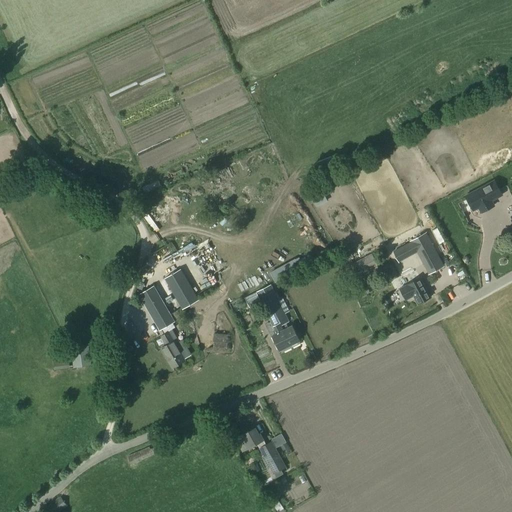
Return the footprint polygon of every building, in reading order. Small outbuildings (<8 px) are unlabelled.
[(494,180),(466,195),(474,210),(479,207),(481,212),(494,205),(491,200),(502,195),(494,180)] [(511,209),(490,221),(495,230),(495,231),(497,234),(501,232),(504,237),(511,232),(511,209)] [(443,265),(426,233),(412,241),(394,251),(398,258),(416,248),(429,273),(443,265)] [(373,254),(354,264),(359,272),(377,264),(373,254)] [(195,261),(189,265),(197,277),(203,273),(195,261)] [(181,270),(166,279),(182,307),(197,298),(181,270)] [(206,289),(217,284),(213,275),(202,280),(206,289)] [(421,278),(399,289),(405,300),(415,295),(413,290),(412,291),(410,287),(422,281),(421,278)] [(415,295),(405,300),(406,301),(413,297),(418,305),(432,298),(422,281),(410,287),(412,291),(413,290),(415,295)] [(271,285),(246,298),(250,307),(261,302),(276,334),(272,336),(279,350),(282,349),(283,351),(296,345),(295,343),(299,341),(292,326),(288,328),(286,323),(289,322),(284,313),(288,311),(285,304),(281,306),(271,285)] [(154,286),(139,295),(159,330),(174,322),(154,286)] [(168,332),(160,336),(165,346),(160,348),(172,368),(184,361),(178,350),(179,350),(168,332)] [(88,346),(71,348),(74,367),(91,364),(88,346)] [(70,361),(55,363),(56,370),(71,368),(70,361)] [(243,433),(241,434),(241,436),(236,439),(243,451),(257,443),(265,458),(263,459),(268,469),(271,467),(276,477),(283,474),(280,470),(285,467),(271,442),(266,445),(260,434),(258,434),(255,428),(243,434),(243,433)] [(290,451),(286,443),(280,446),(285,453),(290,451)] [(153,447),(128,457),(131,465),(156,454),(153,447)] [(60,497),(46,508),(48,511),(60,511),(68,507),(60,497)]
